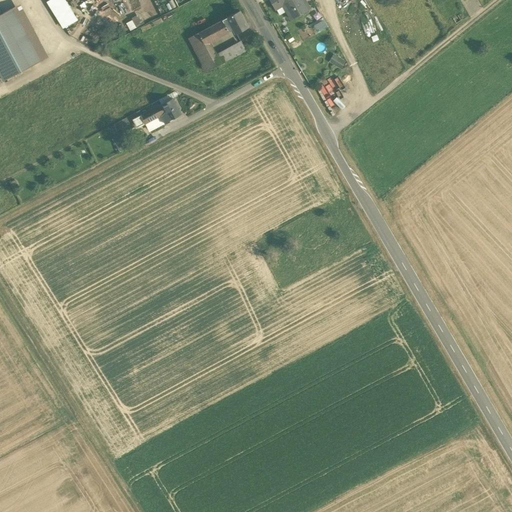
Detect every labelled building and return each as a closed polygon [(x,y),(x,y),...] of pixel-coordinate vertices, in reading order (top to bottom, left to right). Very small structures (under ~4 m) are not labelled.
[(66,0),(48,0),(47,1),(63,29),(78,20),(66,0)] [(270,0),(276,9),(283,5),(291,19),(310,8),(305,0),(270,0)] [(21,4),(11,8),(40,62),(49,57),(21,4)] [(11,8),(0,14),(0,72),(4,80),(40,62),(11,8)] [(223,20),(229,32),(233,30),(235,34),(250,27),(241,10),(223,20)] [(127,21),(131,30),(144,23),(140,15),(127,21)] [(223,20),(199,32),(205,44),(211,43),(230,32),(229,32),(223,20)] [(205,44),(199,32),(186,39),(205,72),(222,63),(217,54),(211,43),(205,44)] [(246,42),(244,39),(217,54),(222,63),(222,64),(253,47),(250,41),(249,40),(246,42)] [(335,54),(330,61),(342,68),(346,60),(335,54)] [(141,115),(133,119),(136,126),(138,128),(151,121),(161,116),(165,124),(171,121),(170,120),(182,114),(174,98),(141,115)] [(131,128),(136,126),(133,119),(141,115),(139,110),(131,115),(132,116),(110,128),(114,136),(119,134),(119,136),(132,129),(131,128)] [(161,116),(151,121),(155,129),(165,124),(161,116)] [(252,267),(244,271),(247,278),(255,274),(252,267)]
